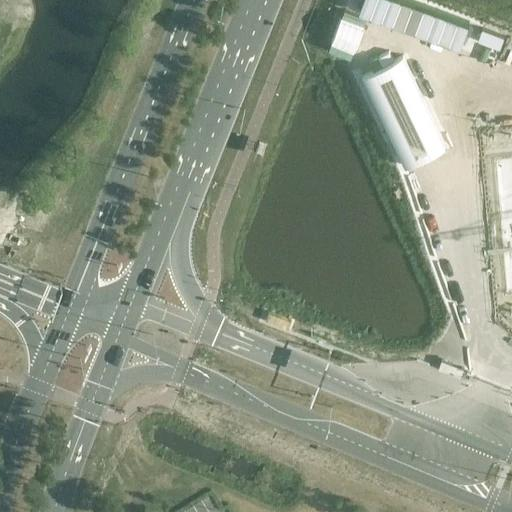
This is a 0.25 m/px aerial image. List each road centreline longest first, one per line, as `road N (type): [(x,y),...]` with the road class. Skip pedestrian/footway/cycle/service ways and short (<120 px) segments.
road 1 (tertiary): [(173,368),(511,509)]
road 2 (tertiary): [(511,456),(218,334)]
road 3 (tertiary): [(166,235),(260,0)]
road 4 (tertiary): [(194,0),(114,200)]
road 5 (tertiary): [(44,368),(0,492)]
road 6 (primary): [(114,200),(48,240),(0,230)]
road 7 (tertiary): [(114,200),(67,315)]
road 8 (tertiary): [(55,511),(96,395)]
